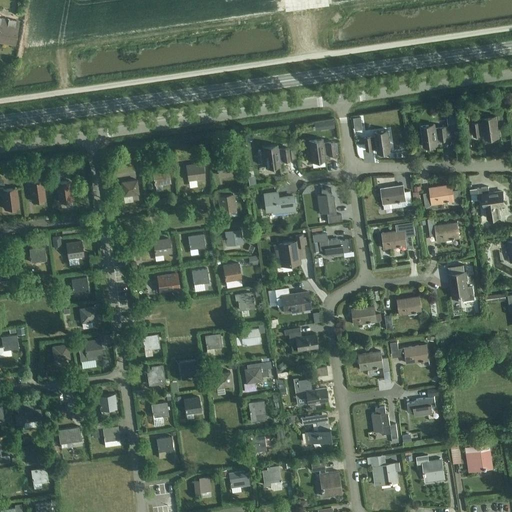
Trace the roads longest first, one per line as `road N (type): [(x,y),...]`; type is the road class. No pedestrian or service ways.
road 1 (secondary): [(0,121),(511,47)]
road 2 (unclassified): [(511,28),(0,101)]
road 3 (residential): [(89,136),(339,98)]
road 4 (residential): [(511,166),(350,170)]
road 5 (residential): [(341,401),(327,311),(365,278)]
road 6 (unclassified): [(388,91),(511,73)]
